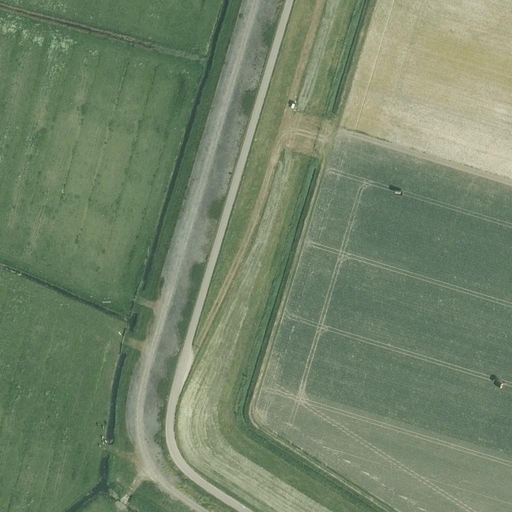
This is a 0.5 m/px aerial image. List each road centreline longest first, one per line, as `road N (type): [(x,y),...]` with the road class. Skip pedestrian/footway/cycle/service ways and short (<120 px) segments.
road 1 (tertiary): [(246,511),(179,462),(168,426),(290,0)]
road 2 (track): [(255,0),(145,364)]
